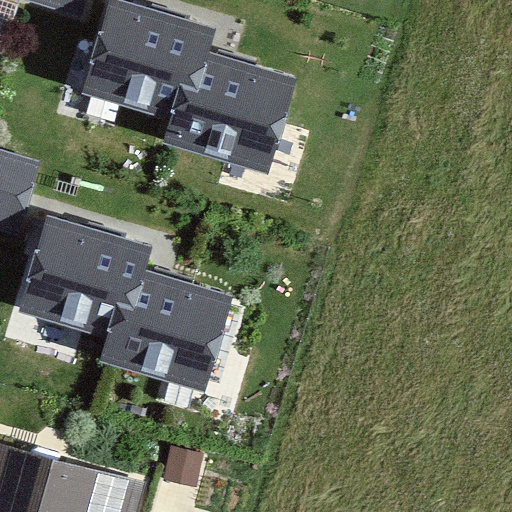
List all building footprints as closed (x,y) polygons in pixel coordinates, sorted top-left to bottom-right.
[(87,0),(35,0),(84,12),(87,0)] [(197,28),(110,0),(82,88),(170,116),(190,51),(197,28)] [(291,83),(190,51),(170,116),(161,144),(261,176),(291,83)] [(42,165),(0,152),(0,227),(22,234),(42,165)] [(136,248),(49,220),(47,225),(21,307),(108,335),(129,271),(136,248)] [(229,302),(129,271),(108,335),(99,364),(200,396),(229,302)] [(135,511),(144,484),(0,442),(0,511),(135,511)] [(203,454),(171,447),(165,480),(196,487),(203,454)]
